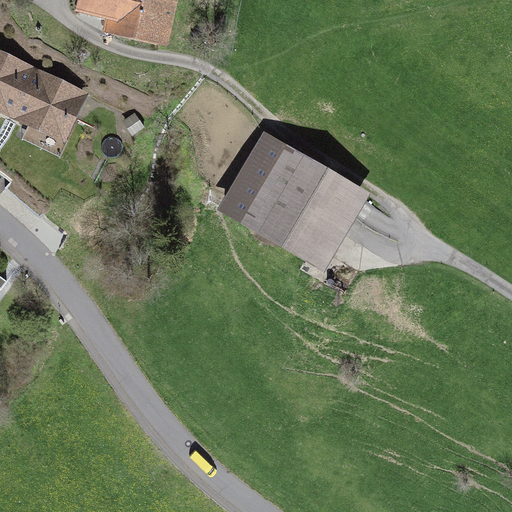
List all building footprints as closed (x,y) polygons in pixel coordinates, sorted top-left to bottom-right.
[(83,0),(81,9),(117,18),(113,33),(157,43),(167,0),(83,0)] [(0,109),(14,116),(34,73),(0,56),(0,109)] [(83,96),(34,73),(14,116),(62,139),(83,96)] [(125,122),(134,134),(144,127),(135,115),(125,122)] [(267,141),(226,210),(316,264),(330,241),(338,245),(348,230),(340,225),(358,195),(267,141)]
